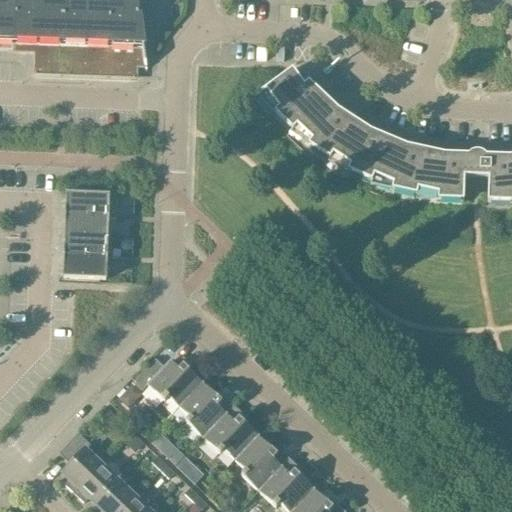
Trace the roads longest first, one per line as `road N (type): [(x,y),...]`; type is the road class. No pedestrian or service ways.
road 1 (residential): [(389,511),(169,298)]
road 2 (residential): [(169,298),(175,63),(202,28)]
road 3 (residential): [(9,465),(169,298)]
road 4 (residential): [(412,97),(339,45),(301,33),(202,28)]
